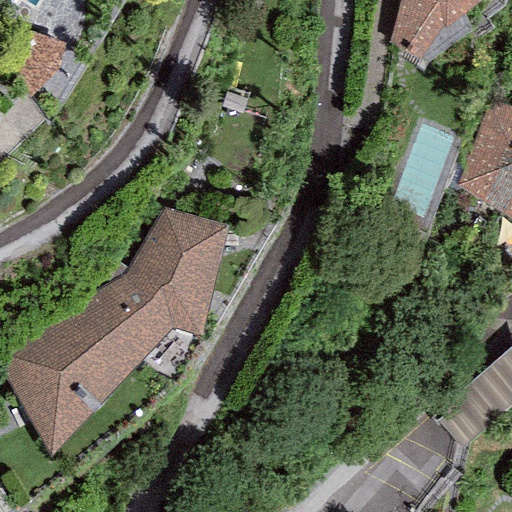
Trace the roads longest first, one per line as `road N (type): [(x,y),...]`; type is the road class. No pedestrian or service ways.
road 1 (unclassified): [(332,0),(326,135),(306,206),(140,511)]
road 2 (unclassified): [(0,245),(67,207),(126,152),(166,93),(203,0)]
road 3 (unclassified): [(300,511),(511,322)]
